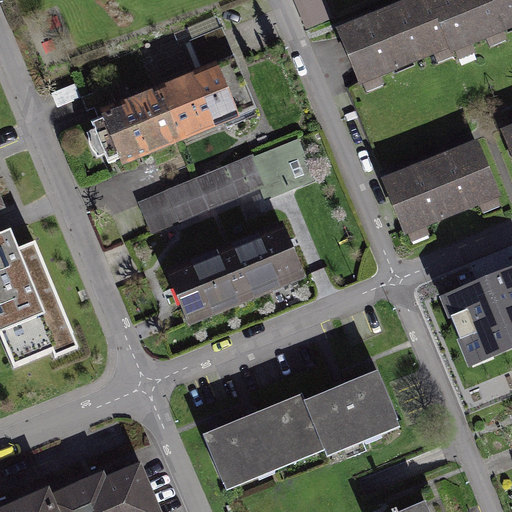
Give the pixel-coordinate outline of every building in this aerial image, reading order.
[(343,38),(367,97),(511,39),(511,0),(436,0),(367,28),(343,38)] [(113,168),(116,175),(255,118),(232,64),(90,122),(94,131),(85,135),(100,173),(113,168)] [(511,133),(503,137),(511,159),(511,133)] [(385,188),(407,243),(494,208),(472,153),(427,171),(385,188)] [(275,183),(265,157),(140,208),(151,234),(275,183)] [(0,226),(15,220),(0,185),(0,226)] [(175,298),(187,328),(303,281),(291,253),(281,228),(165,275),(175,298)] [(11,235),(0,239),(0,335),(14,370),(53,354),(55,360),(78,351),(36,246),(18,253),(11,235)] [(511,273),(482,286),(507,344),(511,341),(511,273)] [(308,394),(203,438),(224,490),(330,445),(333,453),(404,423),(382,371),(310,401),(308,394)] [(5,511),(155,511),(136,468),(104,482),(101,475),(48,498),(47,494),(5,511)] [(438,511),(431,494),(386,511),(438,511)]
